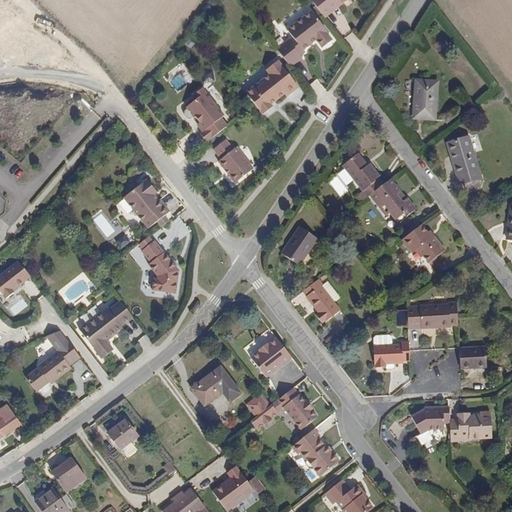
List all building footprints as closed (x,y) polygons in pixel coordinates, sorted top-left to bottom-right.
[(306,0),(322,20),(345,2),(348,6),(354,0),(306,0)] [(290,40),(274,52),(288,70),(301,60),(299,58),(303,55),(301,52),(314,43),(320,50),(331,42),(308,12),(283,32),(290,40)] [(267,76),(242,94),(258,117),(271,109),(269,106),(282,97),(285,100),(297,91),(276,61),(263,71),(267,76)] [(318,79),(311,83),(317,93),(324,89),(318,79)] [(413,80),(410,121),(434,122),(437,82),(413,80)] [(196,136),(203,145),(229,126),(202,88),(189,97),(192,101),(182,108),(195,126),(200,133),(196,136)] [(445,142),(457,188),(481,182),(470,136),(445,142)] [(215,163),(233,186),(252,171),(234,148),(230,151),(224,142),(212,151),(219,160),(215,163)] [(354,156),(340,167),(361,193),(379,179),(367,164),(363,167),(354,156)] [(155,195),(145,181),(121,200),(146,231),(155,224),(162,218),(167,214),(153,197),(155,195)] [(389,181),(367,198),(383,219),(389,215),(395,223),(412,210),(389,181)] [(511,204),(508,204),(502,241),(511,242),(511,204)] [(107,238),(115,231),(99,211),(91,218),(107,238)] [(162,218),(155,224),(160,230),(167,225),(162,218)] [(421,226),(399,241),(410,257),(414,254),(424,267),(445,253),(429,231),(426,233),(421,226)] [(297,228),(279,255),(299,268),(316,241),(297,228)] [(125,237),(117,242),(121,249),(129,244),(125,237)] [(153,275),(149,291),(174,296),(177,272),(153,242),(139,253),(148,264),(146,265),(153,275)] [(0,275),(0,289),(5,296),(32,276),(20,260),(0,275)] [(314,281),(302,292),(299,294),(303,299),(319,286),(314,281)] [(312,316),(321,327),(340,313),(319,286),(303,299),(315,314),(312,316)] [(110,305),(123,323),(133,315),(119,297),(110,305)] [(109,338),(126,326),(123,323),(110,305),(109,303),(80,325),(103,357),(116,347),(109,338)] [(454,305),(404,309),(404,312),(406,327),(406,332),(457,328),(454,305)] [(404,312),(393,313),(394,328),(406,327),(404,312)] [(35,371),(23,380),(35,395),(47,386),(49,388),(71,371),(68,368),(78,360),(55,330),(43,339),(54,353),(33,369),(35,371)] [(249,360),(265,380),(290,359),(274,339),(249,360)] [(407,345),(371,347),(373,370),(385,369),(384,366),(408,364),(407,345)] [(458,349),(458,371),(485,370),(485,348),(458,349)] [(218,366),(186,390),(201,410),(220,395),(228,405),(241,396),(218,366)] [(292,389),(248,422),(255,432),(282,412),(297,433),(315,419),(292,389)] [(0,438),(22,423),(9,404),(0,410),(0,438)] [(421,410),(410,416),(419,436),(426,431),(441,431),(442,426),(450,426),(449,416),(448,408),(421,410)] [(449,416),(450,426),(451,443),(491,440),(489,413),(449,416)] [(123,419),(104,433),(118,453),(138,438),(123,419)] [(311,431),(289,450),(315,480),(337,461),(311,431)] [(420,445),(432,441),(429,432),(417,436),(420,445)] [(70,458),(49,472),(64,495),(85,481),(70,458)] [(231,477),(213,490),(228,511),(255,491),(235,465),(227,471),(231,477)] [(342,482),(322,498),(330,508),(335,505),(340,511),(369,511),(374,508),(357,486),(349,492),(342,482)] [(69,511),(52,488),(33,501),(40,511),(69,511)] [(207,511),(192,491),(163,511),(207,511)]
